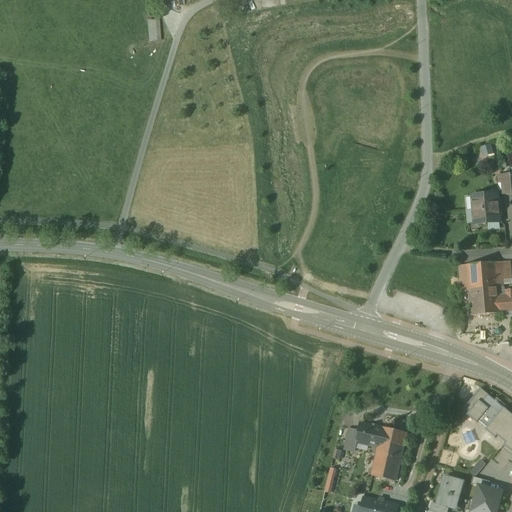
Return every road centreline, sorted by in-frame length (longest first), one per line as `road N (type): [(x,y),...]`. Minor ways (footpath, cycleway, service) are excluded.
road 1 (tertiary): [(0,245),(142,259),(361,327)]
road 2 (residential): [(361,327),(425,188),(421,0)]
road 3 (tertiary): [(361,327),(511,382)]
